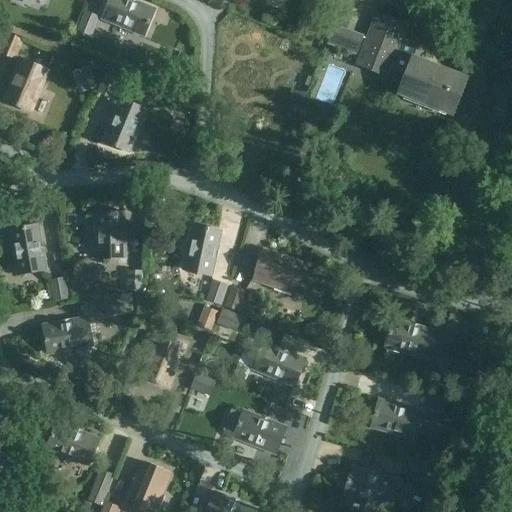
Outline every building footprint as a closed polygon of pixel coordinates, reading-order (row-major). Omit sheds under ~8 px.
[(144,36),(154,10),(129,0),(108,0),(101,19),(144,36)] [(91,37),(99,17),(84,12),(77,31),(91,37)] [(404,40),(404,41),(402,41),(408,24),(376,12),(355,65),(387,78),(390,70),(392,71),(393,68),(408,74),(401,92),(451,112),(464,79),(413,59),(418,46),(404,40)] [(0,50),(0,54),(15,60),(23,41),(6,35),(0,50)] [(30,112),(47,70),(21,59),(4,101),(30,112)] [(96,88),(89,67),(73,72),(80,94),(96,88)] [(105,74),(97,94),(112,100),(120,80),(105,74)] [(128,152),(145,110),(120,99),(102,142),(128,152)] [(95,213),(96,233),(96,259),(124,258),(123,212),(95,213)] [(9,230),(18,275),(45,270),(37,225),(9,230)] [(211,276),(220,231),(192,225),(183,270),(211,276)] [(299,271),(302,264),(262,250),(252,279),(292,293),(294,287),(298,288),(303,273),(299,271)] [(142,293),(143,272),(127,271),(126,292),(142,293)] [(52,302),(68,299),(65,278),(49,281),(52,302)] [(222,305),(227,290),(226,290),(228,286),(212,281),(205,301),(209,302),(207,306),(218,310),(219,306),(221,306),(221,305),(222,305)] [(227,290),(222,305),(224,306),(223,308),(239,313),(246,292),(230,287),(229,291),(227,290)] [(121,313),(121,312),(129,316),(134,304),(124,300),(120,310),(119,298),(98,299),(99,315),(121,313)] [(196,326),(212,332),(219,313),(204,306),(196,326)] [(242,317),(222,309),(216,324),(236,332),(242,317)] [(450,315),(446,329),(465,335),(469,321),(450,315)] [(47,354),(92,346),(87,318),(42,326),(47,354)] [(428,359),(436,332),(392,320),(384,347),(428,359)] [(167,388),(184,345),(158,335),(141,378),(167,388)] [(294,386),(305,360),(262,343),(252,369),(294,386)] [(191,390),(210,397),(216,382),(197,375),(191,390)] [(428,393),(423,410),(443,416),(448,399),(428,393)] [(415,439),(422,412),(378,400),(371,427),(415,439)] [(275,454),(286,428),(243,411),(233,437),(275,454)] [(88,466),(99,440),(56,423),(46,449),(88,466)] [(154,511),(170,473),(142,462),(126,501),(154,511)] [(403,478),(424,484),(429,469),(408,463),(403,478)] [(387,507),(395,480),(351,467),(343,494),(387,507)] [(109,491),(114,476),(99,470),(94,485),(109,491)] [(255,511),(256,510),(214,493),(205,511),(255,511)] [(104,502),(100,511),(117,511),(119,508),(104,502)]
